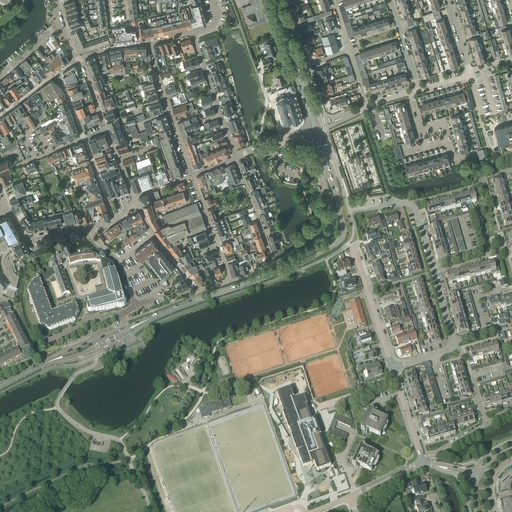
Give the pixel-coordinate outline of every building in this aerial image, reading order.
[(248,27),(268,20),(261,0),(249,0),(251,5),(242,8),(248,27)] [(66,10),(72,8),(76,6),(74,1),(72,2),(69,3),(65,4),(66,10)] [(328,1),(320,3),(322,9),(330,7),(328,1)] [(460,10),(468,8),(471,7),(469,1),(467,1),(458,4),(460,10)] [(435,18),(434,16),(433,13),(439,11),(438,8),(440,8),(438,2),(430,4),(433,12),(428,13),(428,14),(422,15),(424,21),(435,18)] [(191,18),(193,28),(195,27),(207,24),(202,9),(202,8),(201,3),(192,5),(191,5),(194,17),(191,17),(191,18)] [(496,13),(504,10),(502,4),(494,7),(496,13)] [(408,5),(400,7),(402,13),(410,10),(408,5)] [(68,15),(72,13),(76,12),(78,12),(76,6),(72,8),(66,10),(68,14),(68,15)] [(462,16),(470,14),(472,13),(471,7),(468,8),(460,10),(462,16)] [(307,12),(307,9),(301,11),(302,13),(296,15),(298,22),(307,19),(306,16),(304,17),(303,13),(307,12)] [(410,10),(402,13),(404,19),(406,19),(407,21),(413,19),(410,10)] [(504,10),(496,13),(498,19),(505,16),(504,10)] [(68,15),(68,14),(66,15),(68,20),(78,17),(76,12),(72,13),(68,15)] [(185,14),(186,19),(188,29),(193,28),(191,18),(188,19),(187,14),(185,14)] [(464,22),(472,19),(470,14),(462,16),(464,22)] [(180,16),(183,30),(188,29),(186,19),(183,20),(182,15),(180,16)] [(183,30),(180,16),(175,17),(176,21),(178,31),(183,30)] [(322,29),(318,30),(319,33),(323,32),(324,36),(334,32),(332,28),(333,28),(335,27),(334,24),(335,24),(333,16),(325,19),(327,26),(326,27),(327,30),(323,31),(322,29)] [(505,16),(496,19),(498,28),(504,26),(503,24),(507,23),(506,19),(507,19),(506,16),(505,16)] [(70,26),(71,25),(72,25),(79,23),(78,17),(68,20),(70,26)] [(175,17),(172,17),(170,18),(174,32),(178,31),(176,21),(175,17)] [(382,20),(384,27),(390,26),(390,24),(392,23),(390,17),(388,18),(382,20)] [(440,17),(435,18),(437,27),(445,25),(443,19),(441,19),(440,17)] [(466,28),(474,25),(472,19),(464,22),(466,28)] [(72,25),(71,25),(70,26),(71,29),(70,32),(72,36),(74,40),(79,52),(82,53),(111,44),(108,35),(109,35),(108,33),(109,32),(108,32),(107,25),(99,26),(91,27),(88,20),(85,20),(79,23),(72,25)] [(164,35),(161,20),(156,21),(159,36),(164,35)] [(169,33),(166,24),(164,24),(163,20),(161,20),(164,35),(169,33)] [(376,21),(378,29),(384,27),(382,20),(376,21)] [(151,22),(154,37),(159,36),(156,21),(151,22)] [(378,29),(376,21),(370,23),(372,31),(378,29)] [(409,29),(407,30),(409,36),(417,34),(415,28),(417,27),(415,21),(413,22),(414,25),(408,27),(409,29)] [(300,27),(299,27),(300,30),(301,29),(302,32),(312,29),(313,29),(311,22),(308,23),(300,26),(300,27)] [(364,25),(366,33),(372,31),(370,23),(364,25)] [(150,38),(147,28),(145,29),(144,24),(141,24),(142,27),(145,39),(150,38)] [(357,24),(351,26),(351,27),(352,29),(352,30),(353,33),(354,35),(354,37),(360,35),(358,27),(357,24)] [(366,33),(364,25),(358,27),(360,35),(366,33)] [(445,25),(437,27),(435,28),(437,34),(447,31),(445,25)] [(473,35),(478,34),(477,30),(476,31),(474,25),(466,28),(468,34),(472,32),(473,35)] [(500,37),(503,36),(510,34),(509,28),(505,29),(504,26),(498,28),(497,28),(500,37)] [(135,40),(134,33),(131,34),(131,33),(129,33),(126,33),(125,32),(124,32),(124,28),(114,30),(116,43),(135,40)] [(447,31),(437,34),(439,40),(449,37),(447,31)] [(321,37),(324,47),(327,54),(339,50),(334,32),(324,36),(321,37)] [(411,42),(417,40),(419,40),(417,34),(409,36),(411,42)] [(473,38),(470,39),(470,40),(471,42),(470,43),(471,45),(478,43),(479,43),(479,40),(478,40),(477,37),(479,36),(478,34),(473,35),(473,38)] [(504,42),(511,40),(511,39),(510,34),(503,36),(504,42)] [(50,36),(50,37),(50,38),(51,39),(52,40),(56,45),(58,44),(54,37),(53,35),(51,35),(50,36)] [(304,38),(305,40),(306,44),(315,41),(313,35),(304,38)] [(443,45),(451,43),(449,37),(439,40),(441,46),(443,45)] [(206,47),(203,48),(206,58),(207,59),(216,56),(213,47),(219,45),(217,38),(204,42),(206,47)] [(184,60),(186,59),(184,53),(194,49),(190,39),(180,42),(184,52),(181,53),(184,60)] [(417,40),(411,42),(413,48),(421,46),(419,40),(417,40)] [(266,49),(267,48),(270,55),(278,52),(276,47),(275,48),(273,41),(266,43),(266,44),(265,45),(266,49)] [(395,41),(389,43),(392,51),(392,53),(395,52),(394,50),(398,49),(400,48),(398,41),(395,42),(395,41)] [(173,53),(170,45),(169,42),(164,43),(167,52),(166,52),(167,55),(173,53)] [(167,52),(164,43),(158,45),(159,51),(160,54),(162,59),(164,58),(163,53),(166,52),(167,52)] [(173,53),(174,56),(180,54),(178,47),(177,47),(175,43),(170,45),(173,53)] [(383,45),(386,53),(392,51),(389,43),(383,45)] [(445,51),(453,49),(451,43),(443,45),(445,51)] [(473,51),(481,49),(479,43),(471,45),(473,51)] [(159,51),(158,45),(153,46),(156,57),(158,57),(159,61),(161,60),(163,64),(166,64),(164,59),(162,60),(160,55),(160,54),(159,51)] [(377,47),(379,54),(386,53),(383,45),(377,47)] [(60,53),(66,63),(67,62),(68,63),(69,62),(60,46),(56,49),(60,53)] [(415,54),(423,51),(421,46),(413,48),(415,54)] [(45,55),(39,47),(35,50),(42,58),(45,55)] [(136,48),(137,55),(137,56),(139,56),(139,58),(142,58),(142,57),(146,57),(147,60),(151,59),(147,47),(136,48)] [(310,52),(310,54),(312,54),(313,58),(327,54),(324,47),(322,47),(316,49),(316,48),(310,50),(311,51),(310,52)] [(379,54),(377,47),(371,49),(374,56),(379,54)] [(137,55),(136,48),(128,49),(129,56),(128,57),(128,60),(127,60),(127,61),(130,60),(132,59),(131,57),(135,57),(135,55),(137,55)] [(114,51),(118,65),(121,64),(120,59),(123,59),(120,49),(114,51)] [(365,50),(368,58),(374,56),(371,49),(365,50)] [(447,57),(455,55),(453,49),(445,51),(447,57)] [(475,57),(483,54),(481,49),(473,51),(475,57)] [(366,62),(365,59),(368,58),(365,50),(359,52),(360,54),(361,57),(362,59),(363,62),(363,63),(366,62)] [(118,65),(114,51),(109,52),(111,61),(114,61),(115,65),(118,65)] [(417,60),(425,57),(423,51),(415,54),(417,60)] [(66,63),(60,53),(55,56),(53,54),(48,58),(50,62),(54,70),(60,66),(61,67),(63,66),(62,65),(66,63)] [(483,54),(475,57),(477,63),(485,60),(483,54)] [(449,63),(456,61),(455,55),(447,57),(449,63)] [(87,65),(96,62),(94,56),(85,60),(87,65)] [(419,66),(426,63),(425,57),(417,60),(419,66)] [(186,59),(184,60),(182,61),(186,70),(200,65),(197,59),(192,61),(191,58),(186,59)] [(18,66),(24,72),(28,78),(33,86),(41,79),(33,67),(32,68),(30,66),(31,65),(30,65),(26,59),(18,66)] [(47,75),(42,67),(39,63),(39,62),(38,63),(39,64),(34,68),(31,64),(30,65),(31,65),(30,66),(32,68),(33,67),(41,79),(47,75)] [(42,67),(47,75),(48,74),(54,70),(50,62),(42,67)] [(96,62),(87,65),(89,70),(98,67),(96,62)] [(215,82),(224,79),(222,75),(225,74),(221,62),(215,65),(216,70),(211,72),(215,82)] [(426,63),(419,66),(421,72),(428,69),(426,63)] [(124,66),(123,64),(113,66),(114,68),(114,71),(118,70),(118,71),(119,75),(129,73),(127,65),(124,66)] [(322,67),(317,69),(319,75),(327,73),(331,71),(330,69),(330,68),(328,68),(327,65),(325,65),(321,66),(322,67)] [(22,81),(28,90),(33,86),(28,78),(24,72),(18,66),(14,69),(20,77),(23,75),(25,78),(26,79),(23,81),(22,81)] [(161,76),(166,75),(176,72),(174,66),(159,71),(161,76)] [(64,79),(72,76),(73,75),(76,74),(74,67),(64,72),(63,75),(64,79)] [(98,67),(89,70),(90,75),(100,72),(98,67)] [(428,69),(421,72),(422,78),(430,75),(429,73),(432,72),(431,68),(428,69)] [(109,69),(90,76),(92,80),(95,78),(96,79),(103,76),(102,74),(105,73),(105,72),(109,71),(109,69)] [(12,78),(17,75),(13,70),(8,74),(12,78)] [(149,80),(157,78),(154,71),(152,72),(151,70),(144,72),(144,75),(148,74),(149,80)] [(205,80),(203,73),(196,75),(195,72),(187,74),(189,80),(190,79),(192,84),(200,81),(201,83),(204,81),(204,80),(205,80)] [(280,84),(281,86),(285,85),(284,83),(286,82),(284,78),(283,78),(282,74),(282,75),(281,72),(274,75),(275,77),(276,77),(279,85),(280,84)] [(327,73),(319,75),(321,81),(325,79),(326,80),(330,79),(329,75),(328,76),(327,73)] [(366,73),(360,75),(362,80),(363,83),(369,82),(366,73)] [(399,75),(401,83),(407,81),(405,73),(399,75)] [(3,85),(5,84),(12,78),(8,74),(0,80),(0,81),(3,85)] [(66,84),(72,82),(76,80),(80,78),(80,77),(78,78),(77,76),(73,77),(73,75),(72,76),(64,79),(66,84)] [(393,77),(395,85),(401,83),(399,75),(393,77)] [(95,78),(92,80),(95,88),(102,85),(106,84),(103,76),(96,79),(95,78)] [(387,79),(389,86),(395,85),(393,77),(387,79)] [(15,84),(22,94),(28,90),(22,81),(23,81),(21,78),(14,82),(15,83),(15,84)] [(377,79),(378,81),(375,82),(377,90),(383,88),(381,80),(380,78),(377,79)] [(224,79),(215,82),(218,91),(223,89),(225,95),(232,93),(230,87),(227,88),(224,79)] [(381,80),(383,88),(389,86),(387,79),(381,80)] [(6,90),(0,81),(0,92),(9,104),(16,99),(8,88),(6,90)] [(58,95),(50,81),(47,83),(52,92),(54,97),(56,96),(57,97),(56,97),(57,98),(57,99),(60,97),(58,95)] [(50,81),(58,95),(63,91),(62,88),(60,86),(59,85),(56,83),(53,81),(51,81),(50,81)] [(153,81),(141,84),(143,90),(155,86),(153,81)] [(80,83),(68,88),(70,93),(81,89),(82,90),(83,89),(84,91),(89,89),(86,82),(81,84),(80,83)] [(331,82),(322,85),(324,91),(333,88),(335,87),(337,86),(336,85),(332,86),(331,82)] [(377,90),(375,82),(369,83),(369,82),(363,83),(364,86),(366,85),(367,91),(371,90),(372,91),(377,90)] [(42,98),(45,104),(48,102),(50,104),(52,103),(50,100),(50,99),(54,97),(52,92),(47,83),(37,91),(42,98)] [(22,94),(15,84),(12,85),(11,84),(9,86),(10,87),(9,87),(9,86),(7,87),(8,88),(16,99),(22,94)] [(168,87),(165,88),(168,95),(169,94),(170,97),(179,94),(176,86),(175,87),(174,84),(171,86),(171,85),(168,86),(168,87)] [(155,87),(143,90),(145,96),(157,92),(155,87)] [(333,88),(324,91),(325,95),(334,93),(334,90),(336,90),(335,87),(333,88)] [(81,89),(70,93),(72,99),(83,95),(90,92),(89,89),(84,91),(83,89),(82,90),(81,89)] [(104,90),(96,93),(99,99),(105,97),(106,96),(104,91),(104,90)] [(466,99),(465,96),(464,93),(470,91),(469,90),(463,91),(464,92),(458,93),(461,102),(466,101),(466,99)] [(42,98),(37,91),(30,96),(35,104),(36,104),(39,108),(36,110),(37,110),(36,111),(31,115),(34,120),(39,116),(40,114),(39,113),(42,111),(42,109),(40,106),(38,103),(39,101),(42,105),(42,106),(45,104),(42,98)] [(63,91),(58,95),(60,97),(57,99),(59,103),(66,100),(63,91)] [(186,98),(193,96),(191,91),(184,93),(184,92),(180,94),(182,100),(186,98)] [(9,104),(0,92),(0,101),(4,107),(9,104)] [(90,92),(83,95),(72,99),(74,103),(82,100),(85,99),(92,97),(90,92)] [(145,100),(149,99),(150,102),(159,99),(157,93),(145,97),(145,100)] [(333,107),(347,103),(344,94),(330,99),(333,107)] [(105,98),(105,97),(99,99),(101,105),(107,103),(107,104),(116,101),(114,95),(105,98)] [(209,103),(213,102),(211,95),(201,99),(202,101),(201,101),(201,102),(203,109),(209,107),(209,104),(209,103)] [(36,104),(35,104),(30,96),(23,102),(27,109),(33,106),(36,110),(39,108),(36,104)] [(233,113),(231,108),(233,107),(230,98),(222,101),(223,104),(222,104),(223,109),(224,109),(226,114),(228,113),(228,115),(233,113)] [(285,99),(276,102),(283,124),(292,121),(293,123),(302,120),(295,98),(286,101),(285,99)] [(75,108),(87,104),(85,99),(82,100),(74,103),(75,108)] [(62,110),(69,107),(66,100),(59,103),(62,110)] [(93,101),(87,104),(75,108),(78,116),(79,116),(86,113),(90,112),(92,111),(91,110),(96,109),(93,101)] [(107,104),(107,103),(101,105),(102,111),(103,110),(110,108),(113,107),(117,106),(116,101),(107,104)] [(149,111),(162,106),(160,102),(147,106),(149,111)] [(397,111),(406,109),(404,103),(400,104),(400,102),(391,105),(392,105),(394,109),(393,110),(393,112),(397,111)] [(430,111),(427,102),(422,104),(423,107),(420,108),(419,108),(422,117),(422,116),(425,115),(424,112),(430,111)] [(27,114),(21,104),(12,110),(10,111),(10,112),(17,124),(25,119),(31,128),(37,124),(34,120),(31,115),(30,113),(27,114)] [(184,117),(189,115),(186,104),(172,109),(175,116),(183,113),(184,117)] [(151,116),(164,111),(162,106),(149,111),(151,116)] [(62,110),(60,111),(63,119),(65,118),(65,119),(66,121),(67,120),(67,121),(73,119),(69,107),(62,110)] [(110,108),(103,110),(105,116),(114,113),(112,108),(110,108)] [(207,117),(216,114),(214,108),(211,109),(210,108),(205,110),(207,117)] [(17,124),(10,112),(5,115),(14,131),(20,128),(17,124)] [(86,113),(79,116),(81,122),(81,123),(83,129),(91,126),(101,121),(98,113),(92,115),(93,118),(91,119),(88,113),(86,113)] [(114,113),(105,116),(107,122),(116,118),(114,113)] [(462,113),(459,114),(450,117),(452,122),(461,120),(460,117),(463,117),(462,113)] [(0,118),(0,125),(5,132),(7,131),(8,132),(10,130),(9,129),(10,129),(11,129),(12,129),(4,116),(0,118)] [(158,124),(167,121),(165,116),(156,119),(158,124)] [(179,127),(197,120),(196,116),(177,123),(179,127)] [(136,123),(134,117),(126,119),(128,125),(136,123)] [(65,119),(65,118),(63,119),(59,121),(61,124),(63,123),(65,128),(75,124),(73,119),(67,121),(67,120),(66,121),(65,119)] [(115,128),(119,127),(120,126),(117,118),(116,118),(107,122),(109,127),(115,126),(115,128)] [(208,122),(204,123),(206,129),(208,128),(210,133),(213,133),(211,129),(220,126),(218,119),(208,123),(208,122)] [(231,132),(239,129),(236,119),(228,122),(231,132)] [(47,125),(49,129),(57,124),(54,120),(47,125)] [(197,120),(179,127),(183,137),(188,135),(190,134),(189,133),(187,133),(186,131),(190,130),(190,131),(200,128),(197,120)] [(167,121),(158,124),(160,129),(169,126),(167,121)] [(499,145),(511,140),(511,123),(494,128),(499,145)] [(75,124),(65,128),(67,133),(77,129),(75,124)] [(6,144),(10,142),(5,132),(0,125),(0,144),(5,142),(6,144)] [(42,132),(48,129),(46,125),(39,128),(35,131),(36,134),(38,133),(41,131),(42,133),(43,132),(42,132)] [(171,133),(170,128),(160,131),(162,136),(160,136),(171,167),(169,167),(173,177),(183,174),(180,164),(179,164),(178,161),(179,161),(170,134),(171,133)] [(59,136),(58,134),(56,130),(50,133),(54,140),(53,141),(55,145),(60,143),(64,141),(79,135),(77,129),(67,133),(59,136)] [(154,133),(152,129),(146,131),(142,132),(143,137),(154,133)] [(113,139),(123,135),(121,130),(120,131),(111,134),(113,139)] [(236,147),(246,144),(241,130),(234,132),(236,135),(233,136),(236,147)] [(222,131),(219,132),(207,136),(208,139),(213,137),(215,140),(224,137),(222,131)] [(105,148),(106,148),(110,146),(105,133),(101,135),(105,148)] [(188,135),(183,137),(186,146),(193,143),(193,144),(194,143),(197,142),(195,136),(191,138),(190,134),(188,135)] [(101,150),(105,148),(101,135),(88,140),(93,153),(101,150)] [(123,135),(113,139),(116,144),(125,141),(123,135)] [(0,144),(0,150),(1,152),(8,148),(10,151),(19,146),(16,139),(10,142),(6,144),(5,142),(0,144)] [(125,148),(132,145),(128,146),(127,143),(131,141),(130,139),(125,141),(116,144),(118,150),(125,148)] [(70,155),(74,153),(76,152),(85,149),(83,142),(73,146),(67,148),(70,155)] [(188,151),(196,148),(203,146),(202,143),(199,144),(195,146),(194,143),(193,144),(193,143),(186,146),(188,151)] [(125,148),(118,150),(120,155),(129,152),(128,148),(132,147),(132,145),(125,148)] [(468,145),(459,148),(461,153),(470,151),(469,148),(472,147),(471,145),(468,145)] [(220,148),(223,157),(230,155),(228,151),(230,151),(229,148),(227,149),(226,146),(220,148)] [(70,155),(67,148),(62,150),(61,150),(64,157),(65,161),(67,160),(65,157),(67,156),(69,160),(70,159),(69,155),(70,155)] [(101,150),(93,153),(95,158),(105,154),(104,154),(107,153),(105,148),(101,150)] [(223,157),(220,148),(214,151),(218,160),(222,158),(223,157)] [(90,161),(85,149),(76,152),(74,153),(70,155),(69,155),(70,159),(72,158),(75,166),(79,166),(90,161)] [(218,160),(214,151),(209,153),(212,162),(214,161),(218,160)] [(107,159),(109,158),(108,156),(107,153),(104,154),(105,154),(95,158),(97,163),(107,159)] [(212,162),(209,153),(202,155),(204,158),(202,159),(203,161),(205,161),(206,164),(212,162)] [(55,161),(52,154),(47,156),(50,163),(54,171),(57,170),(54,165),(52,162),(54,161),(55,164),(56,164),(57,164),(56,160),(55,161)] [(125,167),(135,163),(133,157),(123,161),(125,167)] [(0,170),(11,166),(11,165),(11,163),(12,163),(11,163),(11,162),(10,160),(11,160),(11,159),(10,160),(8,159),(7,158),(7,159),(4,160),(4,161),(0,162),(0,170)] [(107,159),(97,163),(99,169),(105,167),(112,164),(109,158),(107,159)] [(243,170),(249,168),(248,165),(248,164),(246,159),(240,161),(243,170)] [(200,161),(192,164),(194,169),(203,166),(201,160),(200,161)] [(26,164),(29,172),(30,173),(32,172),(37,170),(33,161),(26,164)] [(105,167),(99,169),(103,178),(103,180),(109,177),(110,177),(111,176),(115,175),(118,173),(116,168),(111,170),(110,169),(118,166),(116,162),(112,164),(105,167)] [(138,176),(143,189),(158,183),(155,173),(154,171),(151,164),(138,169),(140,176),(138,176)] [(228,176),(237,172),(234,164),(225,168),(228,175),(228,176)] [(88,177),(94,174),(91,165),(72,172),(77,184),(86,180),(89,179),(88,177)] [(215,169),(221,182),(224,181),(222,177),(221,177),(220,174),(222,173),(224,176),(228,175),(225,168),(223,168),(222,166),(215,169)] [(155,173),(158,183),(163,181),(163,182),(165,181),(169,179),(166,169),(162,170),(162,169),(159,170),(159,171),(155,173)] [(208,172),(210,178),(211,178),(214,185),(221,182),(215,169),(208,172)] [(0,176),(3,185),(4,185),(13,181),(10,175),(11,174),(10,170),(0,173),(0,176)] [(254,171),(250,173),(248,173),(250,177),(246,178),(248,184),(255,181),(253,176),(256,175),(254,171)] [(210,178),(208,172),(202,174),(206,184),(207,184),(209,189),(213,187),(211,182),(210,178)] [(237,172),(228,176),(229,179),(228,180),(230,184),(240,180),(239,177),(237,172)] [(87,183),(96,180),(94,174),(88,177),(89,179),(86,180),(87,182),(87,183)] [(206,184),(202,174),(196,177),(200,187),(201,191),(205,189),(203,185),(206,184)] [(110,177),(109,177),(114,189),(115,195),(122,193),(121,192),(116,178),(115,175),(111,176),(110,177)] [(24,186),(28,185),(25,176),(21,178),(22,180),(12,184),(16,195),(26,191),(24,186)] [(117,177),(116,178),(121,192),(122,193),(128,191),(124,182),(122,176),(117,177)] [(143,189),(138,176),(130,179),(134,192),(143,189)] [(501,176),(492,179),(493,185),(506,181),(504,176),(502,176),(501,176)] [(109,177),(103,180),(109,196),(115,195),(114,189),(109,177)] [(87,183),(87,182),(84,183),(87,189),(98,186),(96,180),(87,183)] [(257,185),(255,181),(248,184),(250,188),(254,187),(255,190),(261,187),(259,184),(257,185)] [(505,181),(493,185),(495,190),(504,187),(507,186),(505,181)] [(180,192),(183,191),(182,190),(186,188),(183,182),(177,184),(180,192)] [(98,186),(87,189),(86,190),(88,197),(86,198),(86,199),(87,201),(102,196),(98,186)] [(252,198),(260,195),(258,190),(250,193),(252,198)] [(468,192),(471,201),(476,200),(473,190),(468,192)] [(183,191),(180,192),(151,202),(151,203),(143,205),(148,219),(155,217),(159,215),(158,212),(165,210),(165,211),(169,210),(169,209),(170,209),(170,208),(175,206),(176,207),(180,207),(179,206),(181,205),(180,204),(186,202),(183,191)] [(506,192),(496,195),(498,200),(508,198),(506,192)] [(151,203),(151,202),(150,200),(152,200),(151,197),(149,198),(148,194),(139,197),(142,206),(143,205),(151,203)] [(260,195),(252,198),(254,203),(262,200),(260,195)] [(102,196),(87,201),(89,207),(90,211),(91,214),(95,213),(93,205),(96,204),(104,201),(102,196)] [(211,202),(209,198),(205,200),(207,207),(214,205),(213,201),(211,202)] [(262,200),(254,203),(256,208),(266,204),(264,199),(262,200)] [(29,201),(26,202),(25,203),(25,202),(21,204),(17,204),(17,203),(12,206),(16,213),(24,209),(23,206),(32,203),(33,203),(32,200),(29,201)] [(99,211),(106,209),(104,201),(96,204),(99,211)] [(177,238),(189,232),(190,235),(206,228),(197,202),(162,216),(165,223),(168,222),(169,224),(165,226),(163,223),(159,226),(155,220),(156,219),(155,217),(148,219),(155,231),(165,243),(171,240),(172,240),(177,238)] [(428,202),(426,203),(429,212),(427,213),(428,216),(435,214),(434,212),(432,202),(428,203),(428,202)] [(212,221),(217,219),(213,207),(208,210),(212,221)] [(265,225),(271,223),(271,224),(274,223),(272,219),(271,220),(268,212),(269,211),(267,207),(261,209),(263,214),(261,215),(265,225)] [(63,214),(65,220),(66,223),(75,221),(73,211),(70,212),(69,208),(64,210),(65,213),(63,214)] [(24,215),(26,215),(27,214),(26,212),(27,212),(30,211),(28,209),(25,210),(24,209),(16,213),(19,219),(24,215)] [(77,223),(83,221),(80,211),(74,213),(77,223)] [(136,230),(138,228),(145,224),(138,212),(128,217),(133,225),(136,229),(136,230)] [(398,221),(398,220),(396,213),(385,216),(387,222),(386,223),(387,226),(391,225),(392,223),(398,221)] [(511,213),(502,216),(503,221),(511,218),(511,213)] [(24,215),(19,219),(28,231),(32,230),(30,220),(26,215),(24,215)] [(42,216),(43,219),(45,227),(50,226),(48,217),(46,218),(45,215),(42,216)] [(21,238),(7,216),(0,219),(0,291),(1,292),(2,291),(5,293),(9,295),(13,296),(15,288),(19,275),(17,274),(16,274),(15,273),(14,272),(16,270),(15,269),(15,268),(14,267),(14,266),(14,265),(14,264),(15,262),(12,261),(13,260),(13,259),(14,258),(16,257),(18,255),(12,245),(22,239),(21,238)] [(383,229),(386,228),(384,221),(381,222),(379,216),(375,217),(375,216),(367,219),(369,227),(381,223),(383,229)] [(123,220),(128,228),(131,226),(133,231),(136,229),(133,225),(128,217),(123,220)] [(222,217),(219,218),(217,219),(212,221),(215,228),(228,223),(227,221),(224,222),(222,217)] [(511,218),(503,221),(505,226),(511,224),(511,218)] [(128,228),(123,220),(119,223),(122,228),(121,229),(122,230),(123,233),(126,235),(128,234),(125,229),(128,228)] [(252,230),(258,228),(256,222),(248,224),(249,228),(251,227),(252,230)] [(122,228),(119,223),(112,228),(116,235),(119,233),(123,238),(126,236),(126,235),(123,233),(122,230),(121,229),(122,228)] [(227,232),(226,227),(229,226),(228,223),(215,228),(217,235),(225,233),(227,232)] [(441,223),(429,227),(430,233),(440,230),(439,227),(442,226),(441,223)] [(139,236),(148,230),(145,225),(136,230),(137,231),(137,232),(139,236)] [(279,241),(279,240),(277,233),(276,233),(276,231),(278,230),(276,226),(270,228),(272,232),(273,234),(269,236),(273,248),(275,247),(275,248),(279,247),(278,246),(280,245),(279,241)] [(116,235),(112,228),(106,231),(111,238),(116,235)] [(258,228),(252,230),(253,233),(251,234),(252,237),(261,234),(258,228)] [(205,232),(205,231),(194,235),(197,241),(207,237),(206,235),(208,235),(206,232),(205,232)] [(366,235),(366,236),(366,237),(367,238),(368,241),(371,239),(372,242),(381,240),(380,235),(379,235),(378,232),(375,233),(374,232),(366,234),(366,235)] [(225,233),(217,235),(220,241),(227,238),(225,233)] [(411,234),(402,237),(403,242),(413,239),(412,236),(413,236),(412,234),(411,234)] [(257,244),(263,242),(261,235),(252,238),(253,241),(256,240),(257,244)] [(224,249),(239,243),(236,236),(234,237),(235,240),(230,242),(230,240),(222,243),(224,249)] [(147,259),(155,269),(161,277),(162,276),(163,278),(175,269),(173,267),(174,267),(160,249),(158,250),(157,248),(158,247),(152,238),(135,252),(141,260),(146,257),(147,259)] [(165,243),(168,247),(179,243),(182,241),(181,239),(178,240),(177,238),(172,240),(171,240),(165,243)] [(12,245),(18,255),(28,250),(22,239),(12,245)] [(201,248),(210,245),(209,243),(211,243),(209,240),(208,240),(208,239),(199,242),(197,243),(200,248),(201,248)] [(413,239),(403,242),(405,247),(414,244),(414,241),(414,239),(413,239)] [(265,248),(263,242),(257,244),(254,245),(255,248),(256,251),(265,248)] [(179,243),(168,247),(172,252),(180,249),(183,247),(182,245),(181,245),(179,243)] [(239,243),(224,249),(226,253),(234,250),(233,249),(236,248),(237,251),(241,249),(239,243)] [(366,253),(378,249),(377,244),(372,245),(373,248),(371,249),(370,245),(364,247),(366,253)] [(414,244),(405,247),(406,252),(416,249),(415,246),(416,246),(415,244),(414,244)] [(180,249),(172,252),(176,257),(182,254),(183,254),(185,253),(186,252),(187,252),(185,249),(181,251),(180,249)] [(378,249),(366,253),(368,259),(372,257),(373,260),(376,259),(375,256),(380,254),(378,249)] [(416,249),(406,252),(407,257),(417,255),(417,252),(417,251),(417,249),(416,249)] [(187,253),(185,253),(183,254),(182,254),(176,257),(181,264),(192,259),(192,260),(192,259),(194,258),(191,251),(187,253)] [(262,257),(266,256),(264,251),(257,253),(257,255),(255,256),(257,260),(263,258),(262,257)] [(446,251),(436,253),(438,259),(443,257),(443,260),(450,258),(448,253),(446,253),(446,251)] [(56,257),(56,258),(50,260),(63,295),(70,293),(60,266),(62,265),(61,262),(65,261),(68,259),(70,265),(73,264),(78,263),(90,261),(95,261),(101,262),(102,268),(114,265),(113,264),(113,265),(109,261),(104,260),(104,259),(105,259),(105,258),(106,257),(105,257),(105,256),(105,255),(104,255),(103,255),(103,254),(102,254),(102,255),(101,255),(100,255),(100,256),(100,257),(100,258),(91,254),(88,254),(72,258),(70,258),(69,256),(69,255),(69,254),(69,253),(68,253),(68,252),(67,252),(66,252),(65,252),(65,253),(64,254),(64,255),(63,256),(61,257),(61,256),(60,256),(59,256),(58,256),(57,256),(57,257),(56,257)] [(208,261),(216,258),(214,252),(203,256),(204,258),(207,257),(208,261)] [(417,255),(407,257),(409,263),(419,260),(418,257),(419,257),(418,254),(417,255)] [(192,259),(181,264),(186,270),(189,268),(195,263),(192,260),(192,259)] [(419,260),(409,263),(410,268),(421,265),(420,259),(419,260)] [(236,260),(228,263),(232,276),(242,273),(239,265),(238,260),(236,260)] [(493,261),(493,260),(487,261),(490,271),(495,270),(496,273),(499,272),(496,260),(493,261)] [(217,267),(215,261),(209,264),(211,269),(213,268),(216,275),(222,273),(220,266),(217,267)] [(339,264),(336,265),(339,272),(337,273),(338,277),(346,275),(345,271),(350,269),(348,261),(345,262),(345,261),(339,263),(339,264)] [(190,275),(197,270),(199,268),(199,269),(203,267),(202,263),(197,265),(195,263),(189,268),(186,270),(190,275)] [(246,263),(239,265),(242,273),(249,271),(246,263)] [(207,275),(213,273),(209,264),(203,267),(207,275)] [(379,271),(381,270),(379,264),(372,266),(374,272),(379,271)] [(480,274),(477,264),(472,266),(475,276),(480,274)] [(124,296),(123,295),(119,280),(114,265),(102,268),(108,294),(105,294),(87,299),(87,305),(87,306),(88,311),(89,312),(102,310),(117,306),(118,306),(119,307),(120,307),(121,307),(122,307),(123,306),(124,305),(125,305),(125,304),(126,303),(126,302),(126,301),(126,300),(126,299),(126,298),(125,298),(125,297),(124,296)] [(421,265),(410,268),(412,273),(422,270),(421,267),(422,267),(421,265)] [(35,279),(35,280),(30,285),(28,291),(40,326),(49,330),(75,320),(79,311),(76,303),(53,311),(52,311),(40,278),(41,277),(43,283),(54,274),(52,268),(40,278),(39,277),(38,277),(38,276),(37,276),(36,276),(36,277),(35,277),(35,278),(35,279)] [(384,269),(381,270),(379,271),(374,272),(376,278),(383,276),(382,272),(385,271),(384,269)] [(451,272),(455,284),(456,284),(457,282),(456,281),(459,280),(457,270),(451,272)] [(383,276),(376,278),(378,284),(380,283),(381,285),(386,283),(385,281),(388,280),(387,277),(395,274),(395,272),(393,272),(383,276)] [(455,284),(451,272),(446,273),(448,283),(452,282),(453,285),(455,284)] [(196,275),(192,278),(198,285),(205,280),(200,274),(197,275),(196,275)] [(174,289),(178,287),(180,291),(188,288),(186,282),(184,283),(183,280),(184,280),(182,276),(176,278),(177,282),(172,283),(174,289)] [(345,289),(348,288),(348,289),(353,288),(352,287),(356,286),(353,278),(346,280),(345,277),(340,279),(341,282),(342,282),(345,289)] [(414,287),(423,284),(422,279),(412,281),(414,287)] [(416,297),(426,294),(425,289),(415,292),(416,297)] [(382,301),(400,296),(398,291),(381,296),(382,301)] [(450,302),(459,299),(458,294),(448,297),(450,302)] [(505,306),(506,308),(511,306),(511,295),(503,298),(505,306)] [(488,303),(486,303),(488,308),(490,308),(495,306),(492,297),(487,298),(488,303)] [(356,326),(366,323),(358,299),(349,302),(356,326)] [(451,308),(463,304),(462,302),(460,302),(459,299),(450,302),(451,308)] [(428,300),(418,302),(419,308),(429,305),(428,300)] [(1,307),(3,313),(6,319),(5,319),(7,323),(16,319),(14,315),(11,316),(11,314),(12,314),(7,303),(6,303),(6,302),(2,304),(2,305),(1,306),(2,307),(1,307)] [(452,313),(462,310),(461,307),(463,306),(463,304),(451,308),(452,313)] [(429,305),(419,308),(421,313),(423,313),(431,310),(429,305)] [(386,315),(398,311),(397,306),(384,310),(386,315)] [(424,318),(434,315),(432,310),(431,310),(423,313),(424,318)] [(398,311),(386,315),(388,321),(400,317),(398,311)] [(9,327),(18,323),(16,319),(7,323),(9,327)] [(507,319),(499,321),(497,322),(500,329),(506,328),(506,325),(509,324),(507,319)] [(457,328),(467,326),(465,320),(455,323),(457,328)] [(11,331),(20,327),(18,323),(9,327),(11,331)] [(400,324),(398,325),(390,327),(392,334),(398,332),(398,333),(402,331),(400,324)] [(467,326),(457,328),(458,333),(459,333),(460,335),(469,332),(469,330),(468,330),(467,328),(470,327),(469,325),(467,326)] [(13,335),(22,330),(20,327),(11,331),(13,335)] [(15,339),(24,334),(22,330),(13,335),(15,339)] [(415,330),(396,336),(398,345),(417,339),(415,330)] [(361,345),(372,342),(369,333),(364,335),(363,331),(355,333),(357,337),(359,337),(361,345)] [(17,342),(26,338),(24,334),(15,339),(17,342)] [(428,339),(429,345),(441,341),(440,336),(430,339),(428,339)] [(17,347),(27,342),(26,338),(17,342),(18,344),(16,345),(17,347)] [(27,342),(17,347),(19,351),(21,350),(29,346),(27,342)] [(139,342),(122,349),(125,355),(141,348),(139,342)] [(490,343),(493,353),(499,352),(496,342),(490,343)] [(485,345),(488,355),(493,353),(490,343),(485,345)] [(411,352),(415,351),(413,344),(400,349),(402,356),(411,353),(411,352)] [(475,348),(477,358),(483,356),(480,346),(475,348)] [(11,351),(15,359),(21,356),(19,351),(17,347),(11,351)] [(373,359),(377,358),(374,350),(368,352),(367,347),(358,350),(360,357),(364,356),(366,361),(369,360),(370,361),(373,360),(373,359)] [(15,359),(11,351),(5,354),(9,362),(15,359)] [(9,362),(5,354),(0,356),(0,359),(3,365),(9,362)] [(454,371),(464,368),(463,363),(453,366),(454,371)] [(366,371),(363,372),(365,378),(368,377),(374,375),(375,376),(382,374),(379,364),(365,368),(366,371)] [(182,381),(187,377),(180,367),(175,370),(182,381)] [(409,375),(405,376),(407,382),(417,378),(415,373),(416,373),(415,370),(408,372),(409,375)] [(169,373),(166,377),(175,383),(177,380),(169,373)] [(417,378),(407,382),(409,387),(418,384),(419,384),(421,383),(419,377),(417,378)] [(411,392),(420,389),(418,384),(409,387),(411,392)] [(412,397),(422,394),(420,389),(411,392),(412,397)] [(470,389),(460,392),(462,396),(459,397),(460,400),(467,398),(466,396),(472,394),(470,389)] [(290,390),(277,394),(284,414),(283,414),(297,453),(303,468),(311,465),(314,464),(317,472),(330,467),(325,452),(323,453),(318,436),(319,436),(314,421),(311,422),(305,406),(306,406),(303,398),(294,401),(290,390)] [(414,402),(424,399),(422,394),(412,397),(414,402)] [(491,406),(488,396),(483,397),(486,407),(491,406)] [(231,407),(228,397),(202,405),(203,407),(198,409),(202,419),(210,417),(209,414),(231,407)] [(416,407),(425,404),(424,399),(414,402),(416,407)] [(425,404),(416,407),(417,412),(421,411),(421,414),(428,412),(427,409),(425,404)] [(380,436),(388,419),(379,415),(379,414),(378,414),(378,415),(376,415),(377,411),(369,410),(361,428),(364,431),(366,430),(380,436)] [(466,413),(469,423),(475,422),(472,412),(466,413)] [(459,426),(456,416),(451,417),(452,422),(454,428),(459,426)] [(441,423),(442,425),(444,435),(450,434),(447,424),(444,425),(443,422),(441,423)] [(433,426),(431,426),(431,428),(434,438),(439,437),(437,427),(434,427),(433,426)] [(434,438),(431,428),(426,429),(426,427),(422,428),(424,434),(427,434),(429,440),(434,438)] [(371,471),(379,454),(365,448),(365,445),(360,444),(352,463),(358,468),(360,465),(361,467),(362,467),(371,471)] [(511,511),(511,502),(511,498),(511,497),(511,493),(510,494),(511,486),(511,484),(511,470),(510,471),(509,472),(508,472),(508,471),(507,471),(507,472),(506,472),(506,473),(506,474),(507,475),(509,473),(511,475),(507,478),(505,475),(504,476),(503,477),(502,478),(501,479),(501,480),(500,481),(500,482),(500,483),(499,483),(499,484),(499,485),(498,486),(502,487),(502,491),(499,490),(500,488),(498,487),(497,487),(497,488),(496,489),(497,489),(497,490),(498,490),(498,491),(498,492),(498,493),(498,494),(498,495),(498,496),(498,497),(499,497),(500,501),(501,505),(500,505),(500,506),(499,506),(499,507),(500,507),(500,508),(501,508),(503,508),(502,505),(504,505),(505,509),(502,509),(502,511),(511,511)] [(419,495),(426,493),(423,483),(420,485),(419,481),(412,483),(413,487),(412,487),(415,495),(416,496),(419,495)] [(418,511),(422,511),(429,510),(426,503),(423,504),(421,499),(415,501),(417,506),(416,507),(418,511)]
